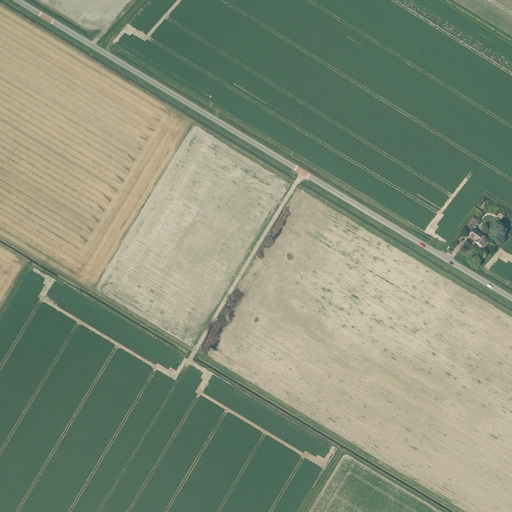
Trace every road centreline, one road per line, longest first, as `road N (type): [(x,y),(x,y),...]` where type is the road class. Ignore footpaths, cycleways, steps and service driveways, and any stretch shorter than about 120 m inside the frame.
road 1 (tertiary): [(511,298),(15,0)]
road 2 (track): [(302,171),(99,511)]
